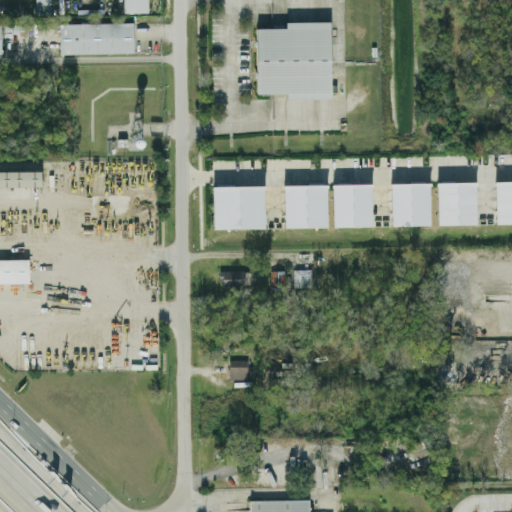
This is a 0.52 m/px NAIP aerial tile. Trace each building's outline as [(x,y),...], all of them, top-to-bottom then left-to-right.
[(123,0),(124,11),(148,11),(147,0),(123,0)] [(133,21),(59,23),(60,53),(134,52),(133,21)] [(331,98),(330,21),(286,21),(286,27),(256,28),(256,93),(286,93),(286,98),(331,98)] [(0,170),(0,186),(41,186),(41,170),(0,170)] [(511,180),(495,180),(495,223),(511,222),(511,180)] [(437,224),(476,224),(475,181),(436,181),(437,224)] [(391,225),(430,224),(429,182),(390,183),(391,225)] [(372,225),(371,183),(332,184),(333,226),(372,225)] [(213,228),(265,227),(263,184),(212,186),(213,228)] [(327,226),(326,184),(282,185),(283,227),(327,226)] [(0,258),(0,282),(29,282),(29,258),(0,258)] [(311,268),(293,269),(293,286),(311,286),(311,268)] [(247,285),(246,270),(220,270),(220,285),(247,285)] [(284,270),(270,270),(270,285),(284,285),(284,270)] [(247,359),(228,359),(228,379),(247,379),(247,359)] [(406,445),(411,460),(428,454),(423,440),(406,445)] [(309,511),(309,498),(248,499),(248,511),(309,511)]
